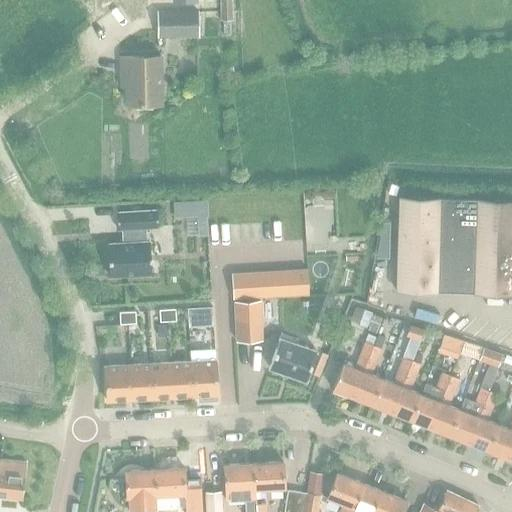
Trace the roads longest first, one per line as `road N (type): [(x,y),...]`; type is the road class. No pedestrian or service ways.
road 1 (residential): [(511,509),(469,483),(305,420),(80,430)]
road 2 (residential): [(80,430),(80,328),(8,177)]
